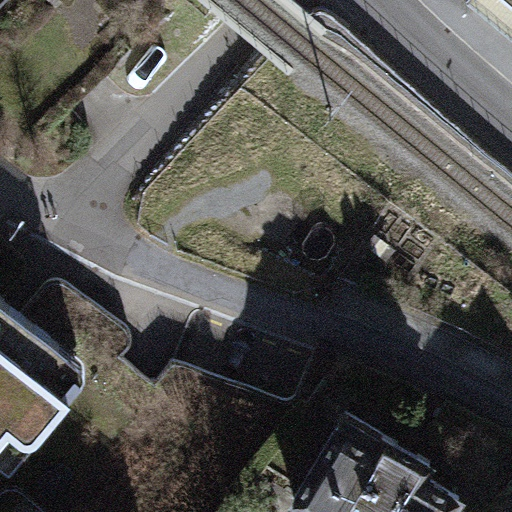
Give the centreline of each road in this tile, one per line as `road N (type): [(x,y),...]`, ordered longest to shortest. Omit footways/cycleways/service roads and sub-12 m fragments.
road 1 (residential): [(0,179),(61,226),(274,0)]
road 2 (secondary): [(511,126),(370,0)]
